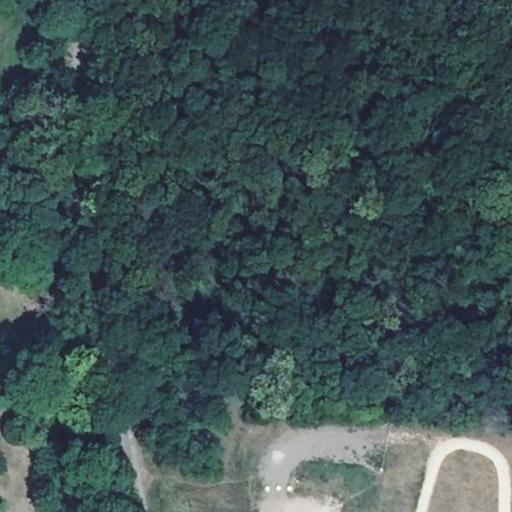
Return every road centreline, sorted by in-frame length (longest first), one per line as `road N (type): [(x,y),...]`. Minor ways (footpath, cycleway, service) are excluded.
road 1 (track): [(81,0),(80,218),(141,511)]
road 2 (track): [(269,511),(279,463),(301,440),(441,450)]
